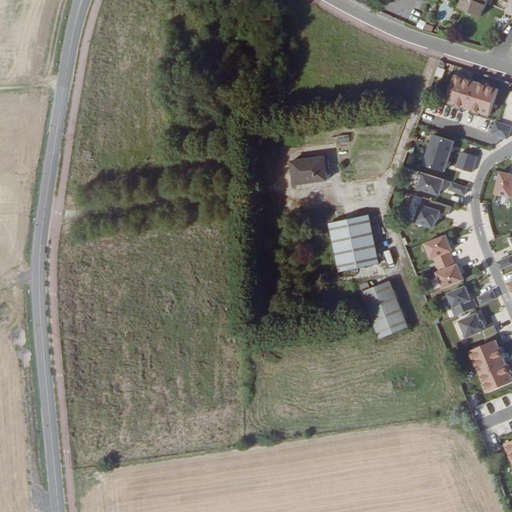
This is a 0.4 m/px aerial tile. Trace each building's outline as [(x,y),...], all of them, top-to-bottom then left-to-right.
[(379,6),(369,1),(367,6),(377,10),(377,9),(379,6)] [(489,114),(497,88),(454,74),(446,100),(489,114)] [(507,138),(511,126),(495,121),(491,133),(507,138)] [(337,135),(338,143),(349,141),(348,134),(337,135)] [(433,134),(428,149),(448,156),(453,140),(433,134)] [(448,156),(428,149),(423,164),(443,171),(448,156)] [(460,151),(458,159),(473,164),(476,156),(460,151)] [(292,161),(295,184),(327,179),(326,171),(330,171),(328,159),(325,160),(324,156),(292,161)] [(471,171),(473,164),(458,159),(456,166),(471,171)] [(511,173),(500,171),(495,192),(511,196),(511,193),(511,173)] [(443,179),(423,172),(418,188),(438,194),(443,179)] [(466,186),(451,181),(448,189),(463,194),(466,186)] [(448,214),(451,206),(422,197),(414,223),(432,229),(435,219),(437,219),(440,211),(448,214)] [(372,227),(369,214),(329,223),(340,272),(380,263),(375,240),(372,227)] [(377,225),(372,227),(375,240),(381,239),(377,225)] [(436,264),(451,258),(448,251),(451,250),(444,234),(424,243),(430,258),(433,257),(436,264)] [(500,269),(511,263),(511,257),(511,255),(496,262),(500,269)] [(454,265),(451,258),(436,264),(439,271),(436,272),(442,288),(463,280),(456,264),(454,265)] [(473,279),(475,287),(489,284),(484,265),(465,269),(468,280),(473,279)] [(409,327),(390,280),(370,289),(363,291),(362,292),(380,339),(409,327)] [(360,283),(363,291),(370,289),(367,281),(360,283)] [(455,316),(476,306),(473,298),(470,299),(465,286),(447,293),(453,306),(451,307),(455,316)] [(495,298),(492,291),(478,297),(481,304),(495,298)] [(458,319),(469,344),(496,332),(493,325),(485,328),(482,320),(480,321),(476,311),(458,319)] [(511,378),(495,339),(470,350),(488,392),(511,381),(511,378)]
